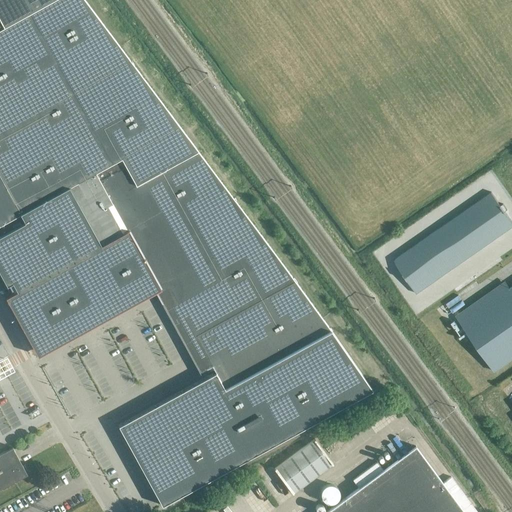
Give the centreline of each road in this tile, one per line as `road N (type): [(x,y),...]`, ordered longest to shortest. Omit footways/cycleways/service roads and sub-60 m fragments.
road 1 (unclassified): [(113,511),(0,317)]
road 2 (unknown): [(160,377),(185,360),(168,325),(149,302),(123,314)]
